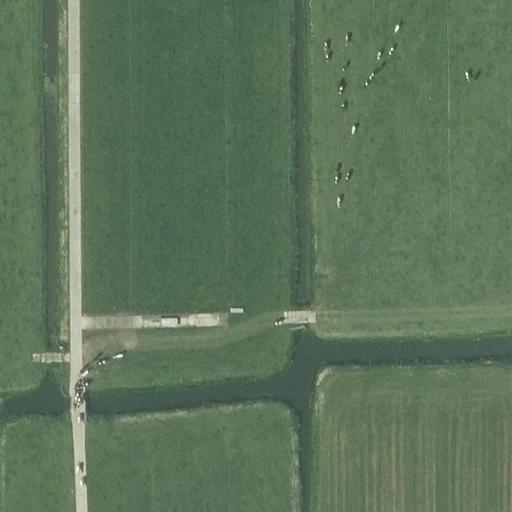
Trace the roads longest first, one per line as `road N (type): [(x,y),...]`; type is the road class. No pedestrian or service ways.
road 1 (track): [(71,0),(74,360),(31,360)]
road 2 (track): [(74,360),(78,511)]
